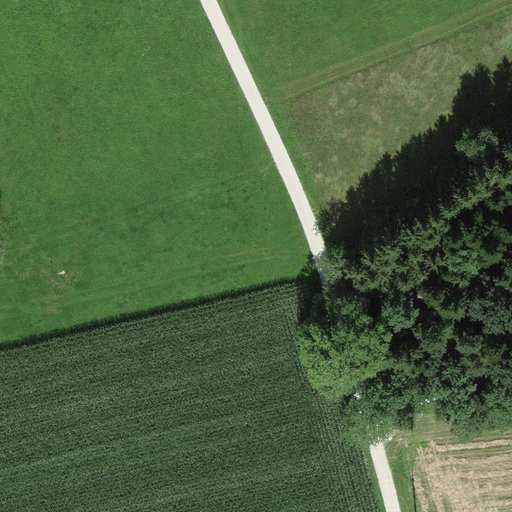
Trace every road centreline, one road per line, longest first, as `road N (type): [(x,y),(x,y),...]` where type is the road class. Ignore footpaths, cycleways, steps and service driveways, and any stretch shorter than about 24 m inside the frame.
road 1 (track): [(394,511),(335,299),(289,172),(209,0)]
road 2 (track): [(511,284),(335,299)]
